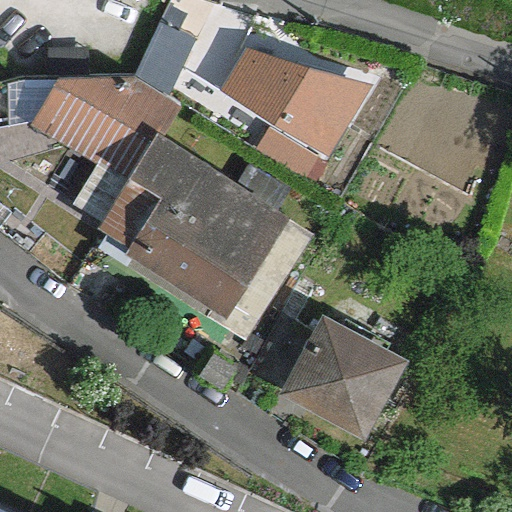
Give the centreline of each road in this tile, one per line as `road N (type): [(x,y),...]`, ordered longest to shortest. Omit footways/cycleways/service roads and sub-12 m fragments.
road 1 (residential): [(0,264),(384,511)]
road 2 (residential): [(511,60),(317,0)]
